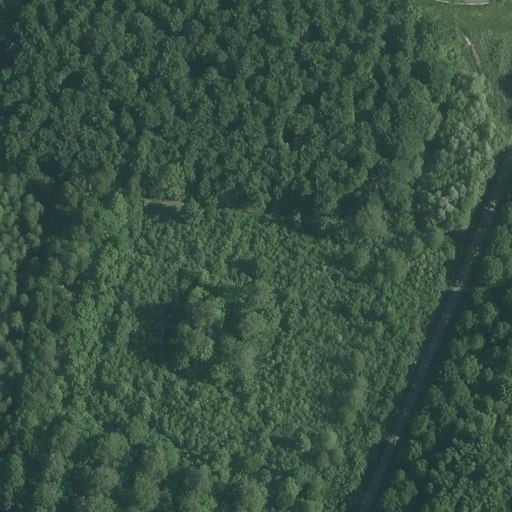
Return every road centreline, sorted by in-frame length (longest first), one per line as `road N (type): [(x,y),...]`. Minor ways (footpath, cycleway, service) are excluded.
road 1 (track): [(0,176),(478,238)]
road 2 (unclassified): [(361,511),(511,152)]
